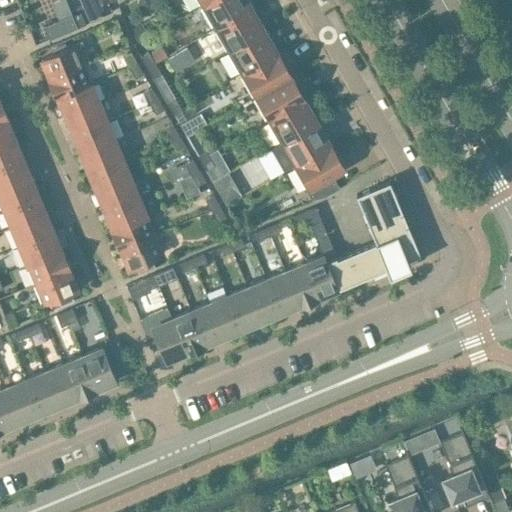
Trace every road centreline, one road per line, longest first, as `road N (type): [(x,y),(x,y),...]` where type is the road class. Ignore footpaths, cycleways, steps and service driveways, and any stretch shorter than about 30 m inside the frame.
road 1 (residential): [(152,404),(428,288),(448,265),(450,253),(303,0)]
road 2 (secondary): [(386,0),(511,206)]
road 3 (tertiary): [(173,453),(378,367)]
road 4 (residential): [(0,466),(152,404)]
road 5 (secondary): [(511,137),(435,0)]
road 6 (tertiary): [(511,291),(378,367)]
road 7 (tertiary): [(33,511),(173,453)]
road 8 (tertiary): [(378,367),(419,362),(511,327)]
